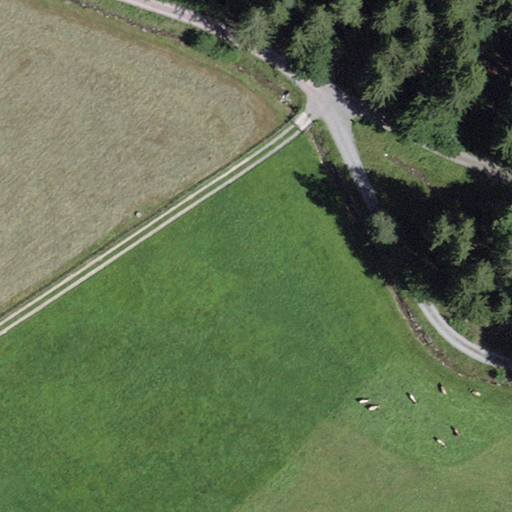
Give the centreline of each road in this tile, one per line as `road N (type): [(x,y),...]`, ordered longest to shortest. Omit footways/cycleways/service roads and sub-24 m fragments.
road 1 (track): [(144,0),(257,48),(320,97),(444,329),(473,354),(511,368)]
road 2 (track): [(0,321),(320,97)]
